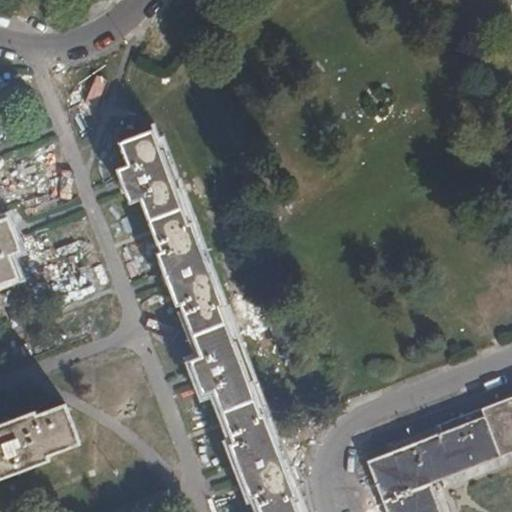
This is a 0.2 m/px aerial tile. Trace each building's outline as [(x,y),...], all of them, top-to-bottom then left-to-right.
[(189,221),(153,128),(120,141),(128,164),(118,168),(131,204),(141,200),(160,250),(156,252),(177,306),(181,305),(200,355),(190,359),(204,394),(214,390),(233,442),(230,443),(251,498),(254,497),(260,511),(299,511),(294,498),(298,496),(265,410),(262,412),(222,307),(225,306),(192,219),(189,221)] [(0,284),(21,277),(12,254),(23,250),(9,215),(0,218),(0,284)] [(441,511),(431,484),(511,453),(511,397),(364,455),(386,511),(441,511)] [(0,479),(52,459),(50,455),(83,442),(67,402),(39,412),(37,409),(0,423),(0,479)] [(452,511),(444,489),(511,462),(511,453),(431,484),(441,511),(452,511)]
